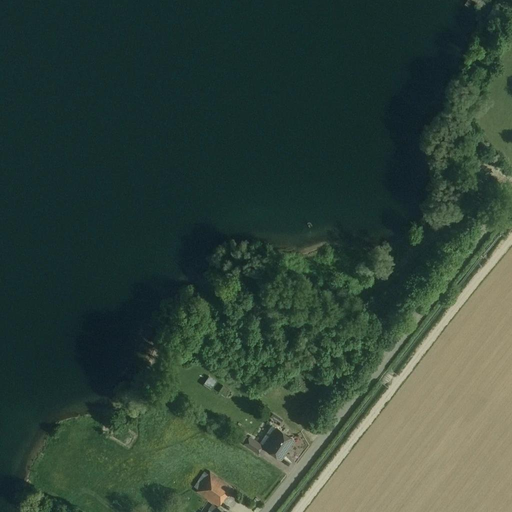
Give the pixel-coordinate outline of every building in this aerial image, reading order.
[(499,22),(504,10),(494,6),(489,18),(499,22)] [(242,373),(238,379),(251,388),(255,382),(242,373)] [(216,381),(209,376),(205,383),(211,387),(216,381)] [(231,389),(224,385),(220,392),(227,396),(231,389)] [(266,447),(278,429),(272,425),(260,443),(262,445),(266,447)] [(278,429),(266,447),(281,457),(293,439),(278,429)] [(249,437),(245,443),(258,452),(262,445),(260,443),(249,437)] [(199,489),(209,474),(205,471),(195,486),(199,489)] [(234,488),(210,471),(209,474),(199,489),(197,491),(219,506),(226,495),(228,497),(234,488)] [(198,498),(194,503),(201,507),(204,502),(198,498)]
